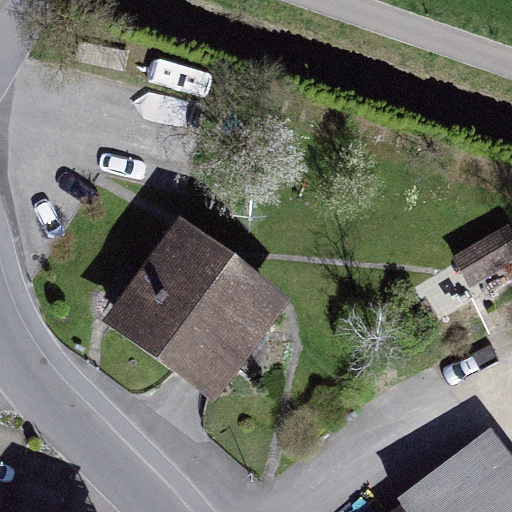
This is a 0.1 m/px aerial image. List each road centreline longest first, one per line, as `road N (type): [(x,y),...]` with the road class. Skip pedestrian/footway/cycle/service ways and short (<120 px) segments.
road 1 (residential): [(0,26),(13,0),(324,0),(511,62)]
road 2 (residential): [(0,337),(35,390),(157,511)]
road 3 (unknown): [(201,511),(348,466)]
